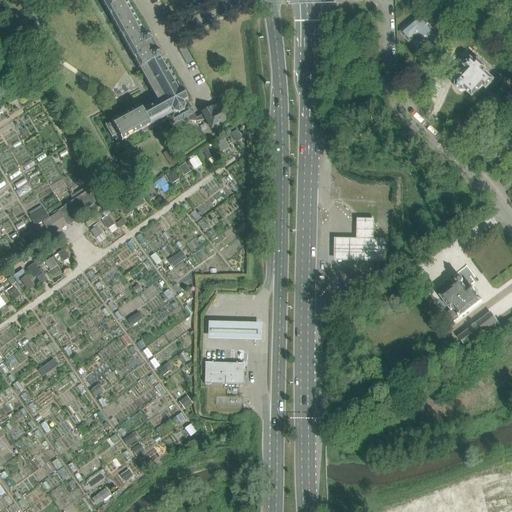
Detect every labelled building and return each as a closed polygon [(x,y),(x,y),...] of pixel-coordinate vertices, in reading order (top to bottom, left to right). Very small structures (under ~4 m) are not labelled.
[(143,133),(150,129),(168,120),(172,127),(181,121),(182,122),(204,120),(206,119),(211,128),(214,127),(215,128),(221,125),(220,123),(228,119),(219,104),(214,107),(214,105),(203,111),(203,112),(203,114),(196,118),(194,114),(194,113),(186,100),(187,100),(188,99),(187,99),(181,89),(182,89),(181,88),(180,89),(163,58),(162,58),(160,59),(159,58),(160,58),(156,51),(150,42),(151,41),(147,35),(144,36),(126,3),(127,3),(128,2),(127,0),(102,0),(101,0),(101,1),(128,48),(156,98),(105,125),(106,126),(105,126),(112,138),(118,135),(122,142),(142,131),(143,133)] [(480,9),(474,15),(483,24),(489,18),(480,9)] [(474,15),(468,21),(477,30),(483,24),(474,15)] [(416,20),(400,33),(409,43),(414,38),(418,38),(426,47),(438,36),(425,21),(416,20)] [(468,21),(462,27),(471,36),(477,30),(468,21)] [(483,87),(486,89),(494,81),(483,71),(485,68),(477,60),(475,63),(471,59),(464,67),(468,70),(456,83),(456,88),(459,91),(464,91),(465,90),(472,98),(483,87)] [(239,131),(216,142),(220,150),(243,139),(239,131)] [(209,147),(203,150),(208,158),(214,155),(209,147)] [(194,169),(202,164),(196,155),(188,160),(194,169)] [(179,167),(184,175),(191,170),(186,163),(179,167)] [(74,201),(59,211),(68,225),(75,221),(73,217),(94,203),(87,193),(84,189),(72,197),(74,201)] [(99,200),(92,189),(87,193),(94,203),(99,200)] [(30,217),(35,225),(48,218),(43,209),(30,217)] [(101,219),(109,233),(125,224),(122,218),(114,222),(110,214),(101,219)] [(356,236),(333,236),(333,259),(385,260),(386,237),(372,236),(373,216),(357,216),(356,236)] [(90,229),(98,243),(108,237),(100,223),(90,229)] [(60,261),(69,258),(66,249),(57,252),(60,261)] [(168,259),(172,266),(186,259),(182,251),(168,259)] [(45,261),(52,275),(60,271),(52,257),(45,261)] [(39,285),(47,279),(34,262),(26,268),(39,285)] [(27,274),(20,278),(27,290),(34,286),(27,274)] [(458,278),(456,279),(456,282),(457,283),(450,288),(451,289),(440,298),(451,311),(447,314),(453,322),(459,318),(482,301),(472,287),(467,291),(461,283),(462,283),(463,280),(461,278),(458,278)] [(7,289),(11,298),(23,293),(19,284),(7,289)] [(3,292),(0,294),(0,295),(6,304),(10,301),(3,292)] [(0,311),(2,315),(9,310),(0,297),(0,311)] [(497,322),(490,313),(448,344),(454,351),(457,349),(459,351),(479,336),(497,322)] [(262,321),(209,319),(209,336),(262,338),(262,321)] [(501,341),(505,346),(511,341),(508,336),(501,341)] [(37,369),(41,376),(58,366),(54,359),(37,369)] [(204,384),(227,385),(243,385),(244,371),(244,364),(237,364),(212,363),(205,363),(205,364),(204,384)] [(89,391),(93,397),(102,391),(98,385),(89,391)] [(183,408),(191,404),(187,396),(179,401),(183,408)] [(184,428),(190,437),(196,433),(190,424),(184,428)] [(124,481),(133,476),(128,469),(120,474),(124,481)] [(107,488),(91,496),(95,505),(112,498),(107,488)]
